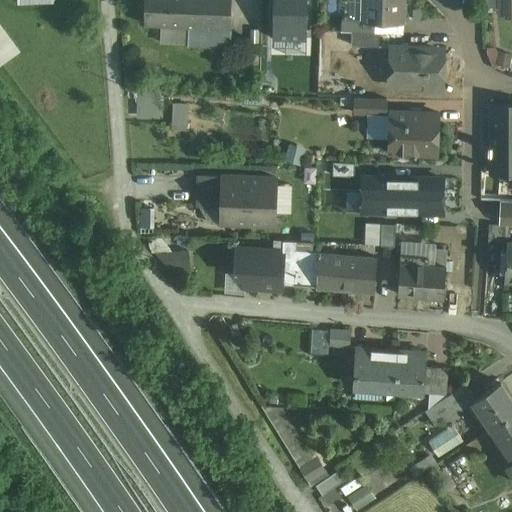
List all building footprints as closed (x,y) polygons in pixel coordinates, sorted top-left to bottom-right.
[(54,0),(20,0),(21,8),(55,7),(54,0)] [(231,0),(145,0),(144,26),(189,28),(231,30),(231,0)] [(273,0),(274,38),(307,39),(306,0),(273,0)] [(363,0),(363,20),(404,22),(404,0),(363,0)] [(0,25),(0,65),(1,67),(20,53),(0,25)] [(231,30),(189,28),(188,46),(231,48),(231,30)] [(380,33),(352,32),(352,46),(379,47),(380,33)] [(416,47),(390,46),(390,66),(396,66),(395,86),(426,87),(430,91),(438,91),(443,86),(444,52),(424,51),(416,47)] [(489,63),(510,64),(511,51),(490,49),(489,63)] [(136,92),(136,119),(159,120),(159,92),(136,92)] [(386,99),(356,98),(355,114),(386,115),(386,99)] [(172,127),(188,127),(189,105),(173,104),(172,127)] [(511,106),(497,106),(497,128),(493,128),(493,145),(487,145),(487,153),(489,153),(489,166),(493,166),(493,171),(511,170),(511,106)] [(438,113),(392,111),(390,153),(436,155),(438,113)] [(331,175),(353,174),(353,163),(331,163),(331,175)] [(223,180),(199,179),(198,210),(222,210),(223,180)] [(443,179),(363,179),(363,213),(442,214),(443,179)] [(250,181),(223,180),(222,210),(221,226),(248,227),(250,181)] [(276,181),(250,181),(248,227),(275,228),(276,181)] [(511,201),(500,200),(499,225),(511,225),(511,201)] [(499,225),(489,224),(488,250),(501,251),(502,250),(507,251),(508,243),(509,243),(510,226),(499,225)] [(511,243),(509,243),(508,243),(507,251),(502,250),(501,251),(501,262),(507,262),(505,280),(511,280),(511,243)] [(297,244),(283,244),(282,256),(283,256),(281,287),(293,288),(295,254),(296,254),(296,253),(297,244)] [(447,250),(435,249),(434,266),(446,267),(447,250)] [(319,255),(296,253),(296,254),(295,254),(293,288),(317,290),(319,255)] [(282,256),(237,254),(236,277),(245,278),(245,289),(281,291),(281,287),(283,256),(282,256)] [(377,260),(319,255),(317,290),(375,294),(377,260)] [(187,256),(159,259),(177,280),(190,278),(187,256)] [(428,259),(401,257),(400,264),(428,266),(428,259)] [(428,266),(400,264),(398,296),(444,299),(446,267),(434,266),(428,266)] [(238,326),(228,330),(234,349),(244,345),(238,326)] [(350,334),(331,333),(330,347),(350,348),(350,334)] [(398,352),(356,349),(354,388),(395,391),(398,352)] [(426,353),(398,352),(395,391),(424,393),(426,353)] [(448,369),(431,368),(429,393),(446,394),(448,369)] [(475,400),(474,400),(475,402),(492,427),(511,413),(511,401),(500,383),(475,400)] [(465,385),(448,396),(457,410),(462,410),(475,402),(474,400),(475,400),(465,385)] [(448,396),(426,411),(436,425),(457,410),(448,396)] [(511,413),(492,427),(511,456),(511,413)] [(432,441),(437,453),(458,444),(453,431),(432,441)] [(425,460),(410,470),(416,478),(431,468),(425,460)] [(339,472),(316,488),(323,498),(346,482),(339,472)] [(367,488),(349,499),(357,511),(375,499),(367,488)]
